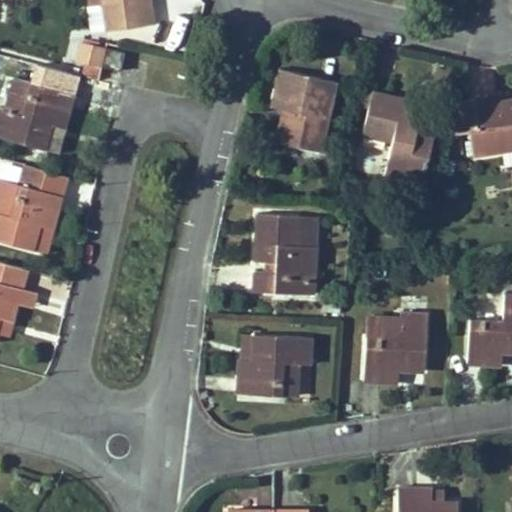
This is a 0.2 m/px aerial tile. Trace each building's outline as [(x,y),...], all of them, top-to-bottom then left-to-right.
[(144,4),(142,0),(86,0),(87,2),(103,0),(107,29),(154,22),(151,3),(144,4)] [(101,66),(105,48),(80,42),(76,59),(101,66)] [(120,70),(125,53),(106,48),(102,66),(120,70)] [(321,152),(336,81),(280,68),(271,106),(283,109),(293,111),(290,125),(280,123),(276,141),(321,152)] [(65,128),(74,95),(14,78),(5,110),(0,108),(0,135),(45,149),(49,137),(52,124),(65,128)] [(368,108),(372,91),(366,90),(362,106),(368,108)] [(418,124),(410,122),(414,102),(415,101),(372,91),(368,108),(362,134),(392,141),(385,172),(423,181),(436,128),(418,124)] [(499,100),(498,96),(474,99),(475,104),(499,100)] [(511,141),(511,98),(499,100),(475,104),(474,99),(457,101),(449,135),(470,132),(473,156),(501,152),(500,143),(511,141)] [(418,124),(423,104),(414,102),(410,122),(418,124)] [(290,125),(293,111),(283,109),(280,123),(290,125)] [(61,141),(65,128),(52,124),(49,137),(61,141)] [(511,150),(511,141),(500,143),(501,152),(511,150)] [(452,175),(455,162),(445,159),(441,173),(452,175)] [(0,240),(33,250),(40,226),(53,229),(67,176),(25,165),(20,184),(11,216),(0,212),(0,240)] [(0,212),(11,216),(20,184),(0,178),(0,212)] [(313,293),(316,245),(315,245),(298,244),(299,215),(299,214),(257,212),(255,260),(267,261),(276,261),(275,272),(266,272),(254,271),(253,290),(313,293)] [(315,245),(317,216),(299,215),(298,244),(315,245)] [(46,253),(53,229),(40,226),(33,250),(46,253)] [(21,287),(27,269),(0,261),(0,317),(12,321),(17,303),(21,287)] [(275,272),(276,261),(267,261),(266,272),(275,272)] [(32,307),(36,292),(21,287),(17,303),(32,307)] [(511,351),(511,294),(504,294),(502,320),(469,318),(467,363),(501,365),(502,351),(511,351)] [(339,313),(340,300),(323,299),(322,312),(339,313)] [(424,370),(427,314),(400,312),(400,318),(398,339),(367,337),(365,337),(363,380),(398,382),(399,369),(424,370)] [(398,339),(400,318),(369,316),(367,337),(398,339)] [(0,333),(8,336),(12,321),(0,317),(0,333)] [(281,394),(283,362),(309,364),(311,337),(254,333),(252,359),(241,358),(239,358),(237,393),(281,395),(281,394)] [(252,359),(254,333),(242,333),(241,358),(252,359)] [(297,395),(298,363),(283,362),(281,394),(297,395)] [(214,406),(207,390),(198,394),(200,401),(205,410),(214,406)] [(38,494),(41,482),(17,474),(13,486),(38,494)] [(457,511),(457,501),(443,501),(432,501),(432,489),(432,488),(397,487),(397,511),(457,511)] [(443,501),(443,489),(432,489),(432,501),(443,501)]
